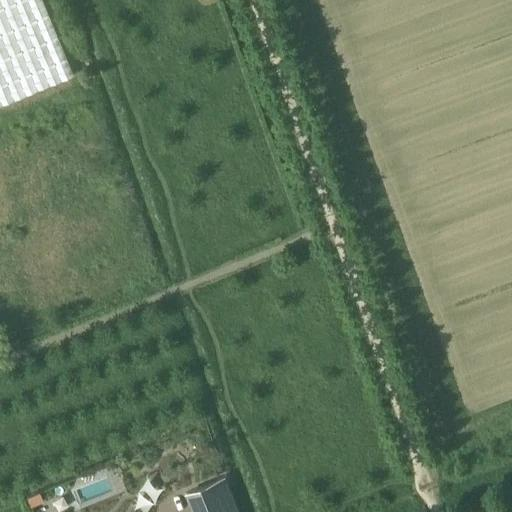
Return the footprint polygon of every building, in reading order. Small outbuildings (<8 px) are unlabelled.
[(0,0),(0,104),(73,74),(42,0),(0,0)] [(182,485),(218,470),(212,456),(176,471),(182,485)] [(69,499),(90,491),(84,475),(63,483),(69,499)] [(235,511),(222,479),(186,493),(194,511),(235,511)] [(39,490),(27,495),(26,495),(30,505),(31,505),(43,500),(39,490)]
